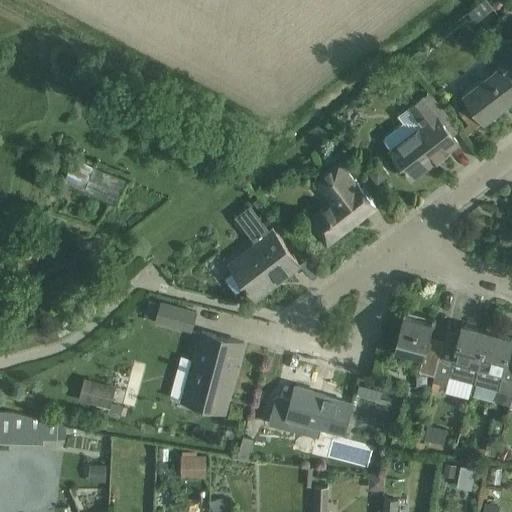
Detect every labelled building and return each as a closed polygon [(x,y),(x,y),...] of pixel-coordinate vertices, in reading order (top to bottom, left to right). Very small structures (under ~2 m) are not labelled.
[(464,97),(484,123),(511,101),(511,50),(509,47),(495,57),(503,67),(464,97)] [(459,143),(453,135),(421,96),(408,105),(423,125),(413,132),(407,124),(402,123),(384,137),(384,141),(412,178),(459,143)] [(309,220),(327,244),(376,206),(358,182),(356,183),(340,162),(316,180),(318,183),(319,183),(317,181),(322,177),(329,186),(328,187),(337,198),(309,220)] [(255,243),(261,250),(225,278),(237,294),(246,286),(256,299),(300,265),(273,230),(255,243)] [(191,329),(196,312),(151,300),(147,317),(191,329)] [(423,358),(419,372),(418,375),(434,379),(443,345),(429,341),(435,318),(405,310),(395,351),(423,358)] [(474,382),(488,332),(463,325),(461,331),(447,327),(443,345),(434,379),(431,389),(439,391),(441,383),(447,385),(449,375),(474,382)] [(201,331),(196,350),(193,361),(203,364),(193,403),(225,412),(244,342),(201,331)] [(511,344),(511,341),(511,338),(488,332),(474,382),(511,392),(511,344)] [(86,379),(81,400),(110,408),(115,387),(86,379)] [(276,394),(271,414),(268,424),(285,429),(289,416),(307,421),(307,423),(342,434),(351,403),(296,386),(293,399),(276,394)] [(381,400),(376,414),(394,420),(399,406),(381,400)] [(67,439),(67,426),(12,411),(0,411),(0,442),(45,444),(45,439),(58,439),(58,438),(67,439)] [(253,442),(243,439),(237,461),(248,462),(253,442)] [(181,477),(205,477),(206,457),(182,457),(181,477)] [(469,503),(473,483),(460,480),(455,500),(469,503)] [(327,511),(328,487),(316,487),(315,511),(327,511)] [(396,498),(384,498),(382,511),(397,511),(399,499),(396,498)]
